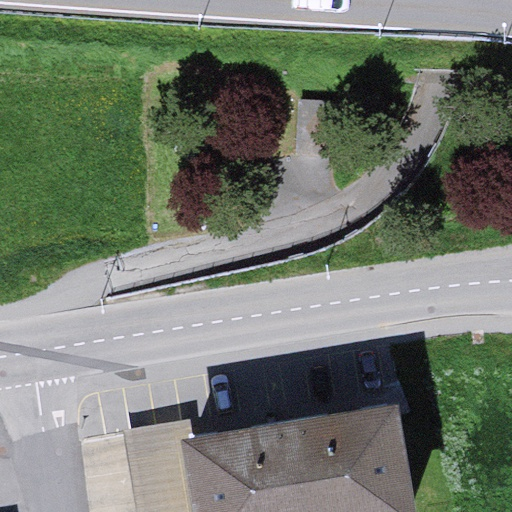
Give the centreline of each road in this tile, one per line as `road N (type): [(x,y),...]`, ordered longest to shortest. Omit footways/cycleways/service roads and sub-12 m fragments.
road 1 (residential): [(23,360),(511,287)]
road 2 (residential): [(23,360),(44,511)]
